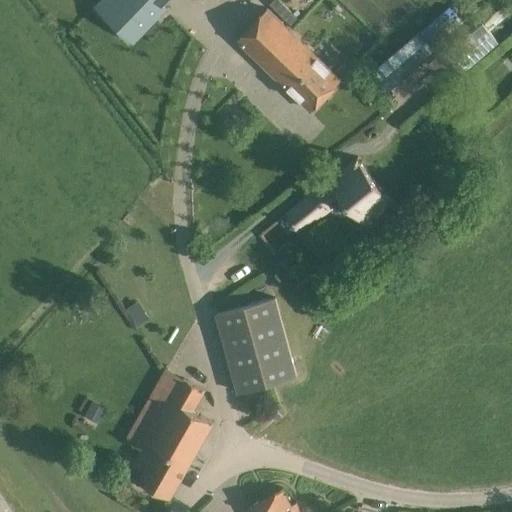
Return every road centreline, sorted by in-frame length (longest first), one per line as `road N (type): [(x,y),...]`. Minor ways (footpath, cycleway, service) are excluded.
road 1 (unclassified): [(227,454),(223,387),(189,253),(198,86),(224,59)]
road 2 (unclassified): [(511,503),(395,503),(227,454)]
